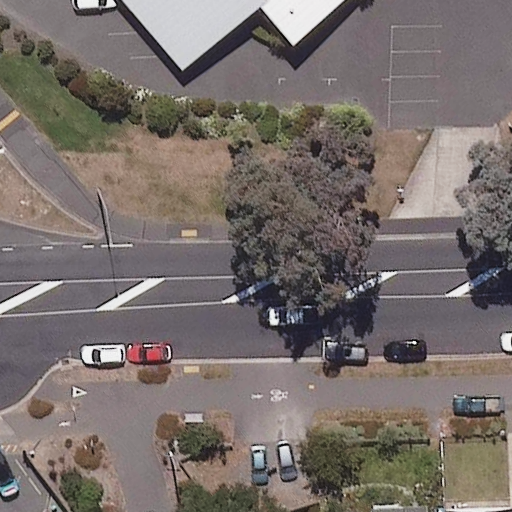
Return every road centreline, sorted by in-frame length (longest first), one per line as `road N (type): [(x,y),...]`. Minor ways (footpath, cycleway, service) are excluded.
road 1 (secondary): [(511,310),(0,333)]
road 2 (secondary): [(0,269),(511,254)]
